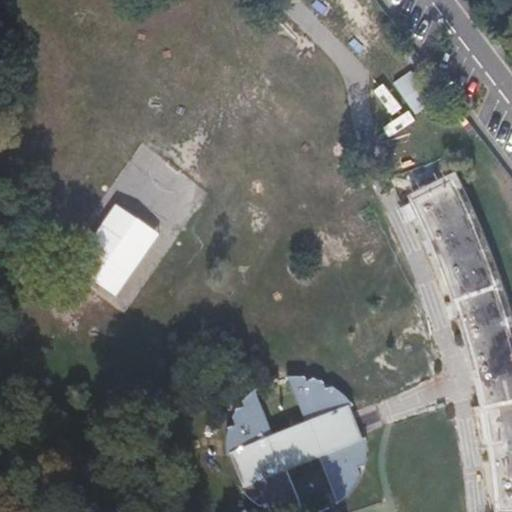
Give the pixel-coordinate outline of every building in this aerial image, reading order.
[(379,23),(356,0),(293,0),(347,54),(379,23)] [(392,89),(420,112),(433,97),(405,73),(392,89)] [(511,511),(511,347),(509,333),(500,302),(491,277),(479,269),(485,261),(478,243),(467,235),(471,227),(466,215),(451,180),(412,199),(441,269),(462,324),(479,392),(491,465),(493,492),(495,511),(511,511)] [(511,320),(506,298),(496,267),(473,212),(466,215),(471,227),(467,235),(478,243),(485,261),(479,269),(491,277),(500,302),(509,333),(511,347),(511,320)] [(231,469),(238,483),(252,498),(269,509),(279,511),(318,511),(328,509),(342,501),(356,488),(366,471),(371,455),(371,438),(369,426),(360,404),(348,389),(330,377),(310,371),(290,370),(274,374),(258,382),(242,397),(231,415),(226,434),(226,452),(231,469)]
